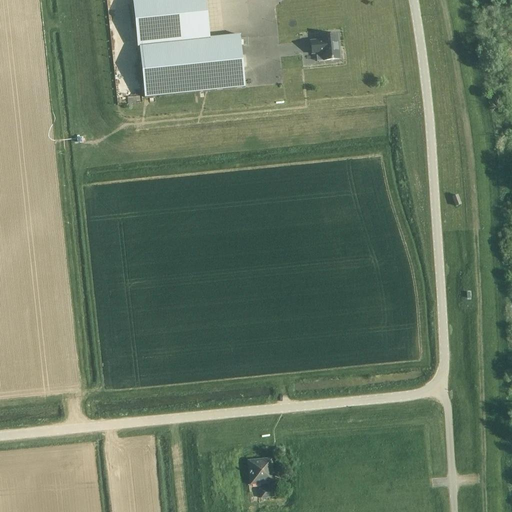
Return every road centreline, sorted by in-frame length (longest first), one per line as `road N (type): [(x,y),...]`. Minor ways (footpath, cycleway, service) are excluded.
road 1 (track): [(441,0),(472,160),(484,511)]
road 2 (unclassified): [(0,435),(416,396),(437,387)]
road 3 (unclassified): [(437,387),(445,365),(413,0)]
road 4 (unclassified): [(453,511),(437,387)]
